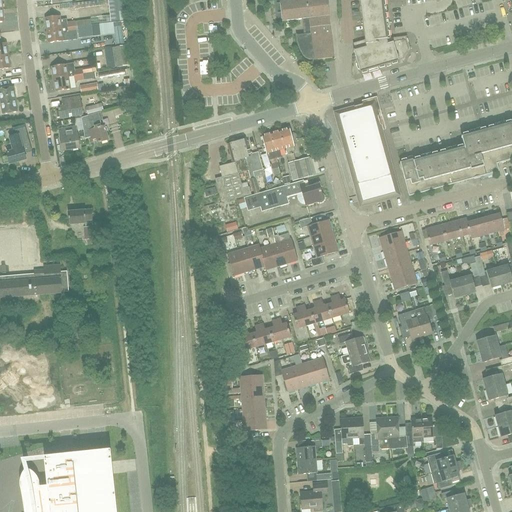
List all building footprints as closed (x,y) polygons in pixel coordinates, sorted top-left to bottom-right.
[(307,59),(311,60),(314,60),(334,58),(329,16),(330,16),(327,0),(285,0),(286,2),(280,3),(282,22),(304,19),(306,34),(297,35),(296,35),(296,39),(299,48),(303,56),(307,59)] [(359,0),(365,40),(353,43),(355,50),(353,51),(360,74),(368,72),(368,70),(378,67),(378,69),(399,63),(399,61),(403,59),(408,50),(406,41),(403,39),(389,44),(389,39),(388,30),(386,31),(385,21),(387,20),(386,12),(384,12),(383,8),(385,7),(384,0),(359,0)] [(93,13),(109,12),(109,4),(93,5),(93,13)] [(75,22),(67,23),(67,20),(60,21),(60,16),(45,18),(46,31),(76,27),(75,22)] [(76,27),(46,31),(48,43),(63,41),(63,42),(78,40),(77,39),(100,36),(100,33),(105,32),(104,24),(76,27)] [(113,28),(115,45),(124,44),(121,27),(113,28)] [(0,57),(8,56),(6,44),(0,44),(0,57)] [(124,46),(113,48),(115,67),(126,66),(124,46)] [(0,70),(10,69),(8,56),(0,57),(0,70)] [(53,80),(68,78),(74,77),(73,71),(75,71),(74,64),(51,67),(53,80)] [(110,72),(107,73),(98,74),(99,79),(108,78),(110,77),(123,75),(125,75),(125,70),(122,70),(110,72)] [(95,79),(95,73),(83,75),(83,80),(86,80),(86,84),(94,82),(94,79),(95,79)] [(68,78),(53,80),(55,92),(70,90),(68,78)] [(98,91),(97,84),(80,86),(81,93),(98,91)] [(0,102),(0,103),(15,100),(13,87),(0,89),(0,102)] [(60,119),(83,115),(80,97),(61,100),(62,107),(58,108),(59,112),(57,112),(58,117),(60,117),(60,119)] [(15,100),(0,103),(2,115),(17,112),(15,100)] [(374,101),(334,112),(360,207),(400,196),(374,101)] [(86,108),(88,116),(103,111),(107,110),(107,106),(102,108),(101,104),(86,108)] [(101,113),(88,116),(81,118),(85,139),(89,138),(89,141),(96,139),(97,144),(109,141),(106,132),(107,131),(106,127),(105,127),(102,127),(100,121),(103,120),(101,113)] [(474,131),(461,135),(464,146),(452,149),(439,152),(426,156),(408,161),(408,159),(400,161),(409,196),(435,189),(448,186),(461,182),(473,179),(486,175),(499,172),(497,164),(510,160),(511,159),(511,121),(500,125),(487,128),(474,131)] [(17,164),(16,163),(26,160),(22,149),(30,146),(24,125),(11,129),(13,136),(9,137),(13,152),(7,154),(10,165),(12,164),(12,165),(17,164)] [(80,141),(78,141),(76,127),(59,130),(62,151),(80,149),(79,146),(81,145),(80,141)] [(288,155),(294,153),(293,147),(294,147),(289,128),(279,131),(284,149),(286,149),(288,155)] [(284,149),(279,131),(271,133),(276,151),(274,152),(276,158),(281,157),(279,151),(284,149)] [(276,151),(271,133),(262,135),(267,154),(269,153),(270,160),(276,158),(274,152),(276,151)] [(250,155),(247,145),(249,145),(248,141),(246,142),(246,140),(238,142),(243,158),(245,158),(248,170),(251,180),(250,180),(255,195),(259,193),(255,179),(254,179),(253,172),(262,170),(257,152),(250,155)] [(249,187),(248,187),(247,183),(241,184),(238,173),(248,170),(245,158),(243,158),(238,142),(228,145),(233,161),(234,161),(235,163),(219,167),(222,177),(215,179),(221,203),(229,201),(229,200),(251,194),(249,187)] [(292,182),(313,176),(308,158),(287,163),(292,182)] [(272,176),(280,174),(277,163),(263,167),(266,178),(272,176)] [(306,188),(303,180),(259,193),(255,195),(244,198),(247,211),(260,208),(261,212),(289,204),(287,197),(296,195),(299,202),(301,205),(303,205),(306,205),(317,202),(319,202),(321,202),(323,201),(324,199),(324,198),(323,196),(321,194),(319,184),(306,188)] [(206,197),(217,195),(215,188),(204,191),(206,197)] [(92,220),(91,211),(68,213),(69,225),(86,223),(86,227),(85,227),(87,245),(97,244),(96,227),(93,227),(92,220)] [(504,230),(504,229),(500,213),(491,216),(496,232),(504,230)] [(491,216),(483,218),(488,234),(496,232),(491,216)] [(310,237),(332,231),(329,220),(312,225),(310,218),(299,222),(301,229),(307,227),(310,237)] [(471,239),(472,239),(466,218),(458,220),(462,236),(470,234),(471,239)] [(472,239),(480,237),(475,220),(467,223),(466,218),(472,239)] [(480,237),(488,234),(483,218),(475,220),(480,237)] [(454,239),(462,236),(458,220),(450,222),(454,239)] [(446,241),(454,239),(450,222),(442,225),(446,241)] [(225,225),(227,232),(238,229),(236,223),(225,225)] [(438,243),(446,241),(442,225),(433,227),(438,243)] [(430,246),(438,243),(433,227),(425,229),(430,246)] [(332,231),(310,237),(313,248),(335,241),(332,231)] [(383,249),(404,242),(401,232),(379,238),(383,249)] [(280,243),(287,264),(297,261),(291,239),(280,243)] [(335,241),(313,248),(317,258),(310,260),(312,267),(324,264),(322,257),(338,252),(335,241)] [(303,242),(297,244),(300,252),(312,248),(311,245),(305,247),(303,242)] [(404,242),(383,249),(386,259),(407,253),(404,242)] [(270,246),(276,267),(287,264),(280,243),(270,246)] [(259,249),(260,249),(259,245),(248,248),(255,270),(265,267),(259,249)] [(276,267),(270,246),(260,249),(259,249),(265,267),(266,271),(276,267)] [(255,270),(248,248),(238,251),(244,273),(255,270)] [(244,273),(238,251),(227,255),(234,276),(244,273)] [(407,253),(386,259),(389,269),(411,263),(407,253)] [(486,275),(485,272),(481,261),(480,256),(474,258),(476,263),(479,276),(480,277),(486,275)] [(476,263),(474,264),(472,257),(455,261),(456,265),(462,264),(470,265),(474,278),(479,276),(476,263)] [(411,263),(389,269),(392,280),(414,273),(411,263)] [(502,285),(511,282),(511,279),(508,265),(497,268),(502,285)] [(0,298),(62,294),(62,292),(68,292),(67,273),(60,273),(60,266),(44,267),(44,270),(39,271),(39,274),(0,277),(0,298)] [(502,285),(497,268),(486,271),(491,288),(502,285)] [(465,296),(460,279),(449,282),(447,271),(441,272),(444,286),(451,284),(454,298),(465,296)] [(414,273),(392,280),(395,290),(417,284),(414,273)] [(465,296),(475,293),(471,276),(460,279),(465,296)] [(340,316),(349,314),(345,299),(340,301),(339,295),(334,296),(340,316)] [(340,316),(334,296),(330,297),(332,303),(327,305),(332,319),(340,316)] [(332,319),(327,305),(323,306),(321,300),(317,301),(323,321),(332,319)] [(313,303),(315,309),(311,310),(315,324),(323,321),(317,301),(313,303)] [(429,306),(414,310),(422,336),(432,334),(428,319),(434,317),(439,316),(435,302),(429,304),(429,306)] [(315,324),(311,310),(306,311),(304,305),(300,306),(306,326),(315,324)] [(306,326),(300,306),(296,308),(297,314),(293,315),(297,329),(306,326)] [(414,310),(398,315),(402,327),(408,325),(413,341),(414,342),(418,341),(418,340),(418,337),(422,336),(414,310)] [(280,319),(276,320),(282,339),(291,337),(287,323),(282,325),(280,319)] [(274,327),(269,329),(273,342),(282,339),(276,320),(272,321),(274,327)] [(495,333),(510,329),(508,323),(493,328),(495,333)] [(263,324),(259,325),(265,345),(273,342),(269,329),(265,330),(263,324)] [(256,332),(252,334),(256,347),(265,345),(259,325),(254,326),(256,332)] [(256,347),(252,334),(248,335),(246,329),(241,330),(247,350),(256,347)] [(349,355),(367,350),(363,337),(354,340),(352,334),(338,338),(340,344),(346,343),(349,355)] [(480,353),(499,347),(496,336),(476,342),(480,353)] [(499,347),(480,353),(482,363),(502,358),(499,347)] [(344,365),(346,365),(349,375),(363,370),(362,365),(371,362),(367,350),(349,355),(341,357),(343,364),(344,365)] [(511,363),(511,356),(499,360),(501,366),(511,363)] [(319,383),(329,380),(323,358),(312,362),(319,383)] [(281,371),(282,371),(279,361),(274,362),(275,377),(282,375),(281,371)] [(302,365),(309,386),(319,383),(312,362),(302,365)] [(511,363),(501,366),(497,368),(499,373),(511,369),(511,363)] [(309,386),(302,365),(292,368),(298,390),(309,386)] [(298,390),(292,368),(282,371),(281,371),(282,375),(288,393),(298,390)] [(482,379),(485,391),(505,385),(502,374),(482,379)] [(241,389),(263,387),(262,375),(240,377),(241,389)] [(505,385),(485,391),(488,401),(507,396),(505,385)] [(263,387),(241,389),(242,399),(264,397),(263,387)] [(264,397),(242,399),(243,410),(265,408),(264,397)] [(265,408),(243,410),(243,421),(266,419),(265,408)] [(498,427),(511,423),(511,411),(495,416),(498,427)] [(362,418),(351,419),(352,439),(353,439),(359,438),(359,445),(364,445),(362,418)] [(421,419),(423,438),(434,437),(432,418),(421,419)] [(266,419),(243,421),(244,432),(267,430),(266,419)] [(340,420),(341,440),(341,442),(335,442),(336,454),(343,454),(342,445),(347,445),(347,446),(348,447),(353,447),(353,439),(352,439),(351,419),(340,420)] [(370,436),(371,447),(380,446),(380,448),(382,450),(389,449),(389,444),(387,419),(377,420),(378,436),(370,436)] [(387,419),(389,444),(397,444),(397,438),(399,437),(397,419),(387,419)] [(423,442),(422,438),(423,438),(421,419),(412,420),(413,435),(407,435),(408,447),(413,447),(413,443),(423,442)] [(511,423),(498,427),(501,438),(511,434),(511,423)] [(315,449),(323,448),(322,441),(310,442),(311,448),(297,449),(298,462),(316,460),(315,449)] [(116,511),(110,450),(44,459),(45,466),(47,486),(40,487),(39,481),(36,476),(32,472),(27,469),(27,470),(25,470),(21,475),(20,482),(20,488),(21,494),(22,499),(23,505),(24,511),(116,511)] [(443,453),(431,456),(426,457),(431,474),(461,465),(460,462),(456,463),(454,456),(444,458),(443,453)] [(316,460),(298,462),(299,475),(317,473),(316,460)] [(439,483),(441,489),(452,486),(450,480),(460,477),(458,470),(462,469),(461,465),(431,474),(432,479),(435,478),(437,484),(439,483)] [(313,492),(300,494),(301,511),(309,511),(310,508),(314,508),(314,511),(318,511),(323,511),(322,507),(321,493),(327,492),(327,488),(327,483),(326,483),(313,484),(313,492)] [(430,501),(429,495),(427,489),(420,491),(424,503),(430,501)] [(444,500),(448,499),(450,509),(447,510),(451,509),(471,503),(470,499),(467,500),(465,493),(455,496),(453,490),(442,494),(444,500)] [(404,511),(409,509),(407,502),(402,504),(402,503),(389,507),(390,511),(404,511)] [(470,511),(469,508),(473,507),(471,503),(451,509),(447,510),(447,511),(470,511)]
